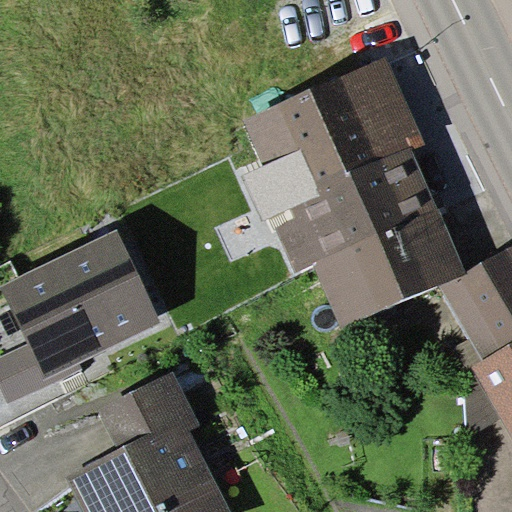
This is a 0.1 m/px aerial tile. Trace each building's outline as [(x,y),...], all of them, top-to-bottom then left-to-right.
[(387,57),(244,119),(265,165),(301,150),(315,181),(345,168),(347,173),(413,144),(414,148),(425,144),(387,57)] [(345,168),(315,181),(321,195),(291,208),(295,218),(276,228),(296,273),(314,263),(340,327),(438,285),(467,274),(466,270),(414,148),(413,144),(347,173),(345,168)] [(315,181),(301,150),(265,165),(243,174),(262,220),(291,208),(321,195),(315,181)] [(162,322),(118,228),(0,284),(0,285),(28,344),(44,378),(80,361),(162,322)] [(467,274),(438,285),(470,338),(483,360),(511,342),(511,244),(466,270),(467,274)] [(450,349),(462,371),(472,366),(483,360),(470,338),(450,349)] [(511,342),(483,360),(472,366),(477,375),(502,417),(511,433),(511,342)] [(83,368),(80,361),(44,378),(28,344),(0,357),(0,385),(9,404),(83,368)] [(99,411),(119,449),(182,417),(189,432),(202,425),(174,372),(99,411)] [(502,417),(477,375),(464,381),(466,437),(502,417)] [(230,511),(189,432),(182,417),(119,449),(65,477),(83,511),(230,511)]
